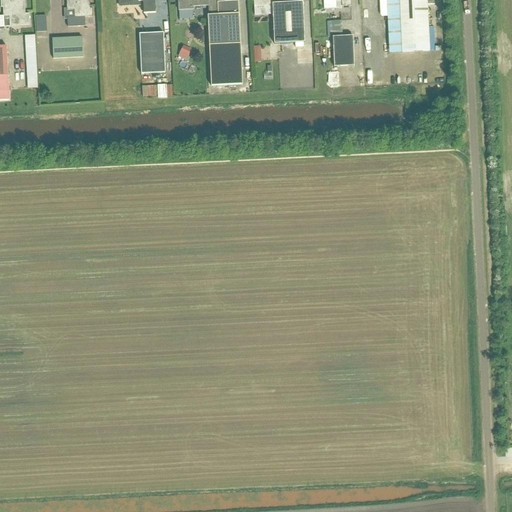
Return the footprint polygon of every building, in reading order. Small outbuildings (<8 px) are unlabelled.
[(0,0),(1,8),(3,8),(3,17),(0,16),(0,27),(29,26),(29,15),(25,15),(24,0),(0,0)] [(66,0),(67,11),(74,11),(74,18),(67,19),(68,28),(85,27),(85,20),(83,20),(83,18),(92,18),(92,9),(90,10),(89,0),(66,0)] [(120,0),(120,6),(143,5),(143,13),(154,13),(153,0),(120,0)] [(209,17),(207,17),(211,87),(242,85),(238,1),(218,2),(217,0),(177,0),(179,11),(193,11),(193,8),(208,7),(209,17)] [(252,0),(253,2),(254,2),(254,7),(267,7),(267,5),(272,5),(274,45),(304,43),(302,3),(289,4),(289,0),(252,0)] [(399,28),(397,0),(386,0),(388,28),(399,28)] [(399,0),(402,54),(430,52),(427,5),(434,5),(433,0),(399,0)] [(47,32),(47,16),(36,16),(36,32),(47,32)] [(341,31),(341,21),(327,21),(327,31),(341,31)] [(142,74),(165,73),(163,33),(140,34),(142,74)] [(38,88),(36,35),(26,36),(28,89),(38,88)] [(334,68),(354,67),(352,37),(332,38),(334,68)] [(53,60),(83,58),(82,38),(52,40),(53,60)] [(286,58),(298,58),(298,46),(286,46),(286,58)] [(0,101),(9,101),(8,77),(6,47),(0,47),(0,101)] [(180,50),(177,57),(184,61),(188,54),(180,50)] [(297,64),(298,89),(314,89),(313,63),(297,64)] [(158,86),(159,99),(173,98),(172,85),(158,86)] [(156,97),(156,86),(142,86),(143,98),(156,97)]
